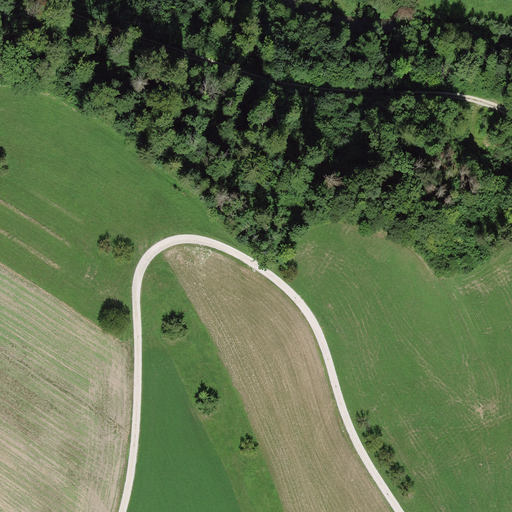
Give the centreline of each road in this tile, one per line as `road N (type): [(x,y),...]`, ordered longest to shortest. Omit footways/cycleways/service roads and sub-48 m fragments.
road 1 (track): [(118,511),(133,439),(134,283),(152,249),(187,237),(250,261),(314,323),(352,438),(396,511)]
road 2 (track): [(33,0),(267,83),(445,95),(480,100),(511,117)]
road 3 (track): [(0,87),(90,117),(203,204),(250,261)]
